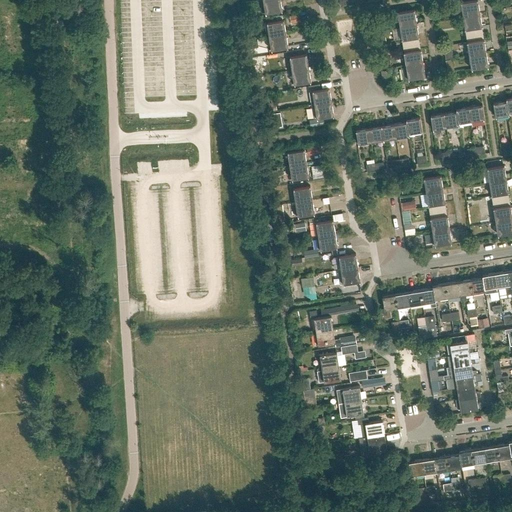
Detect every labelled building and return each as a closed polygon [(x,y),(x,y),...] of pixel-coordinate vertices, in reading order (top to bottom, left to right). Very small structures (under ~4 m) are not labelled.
[(2,0),(8,48),(23,46),(17,0),(2,0)] [(197,0),(179,0),(183,72),(201,71),(197,0)] [(281,0),(263,0),(266,12),(283,9),(281,0)] [(463,15),(480,13),(477,0),(470,0),(460,2),(463,15)] [(400,25),(416,23),(414,9),(397,12),(400,25)] [(475,40),(484,39),(480,13),(463,15),(465,28),(473,27),(475,40)] [(299,14),(290,16),(291,22),(300,21),(299,14)] [(269,36),(286,33),(284,20),(267,22),(265,23),(267,33),(269,33),(269,36)] [(412,50),(421,49),(416,23),(400,25),(402,38),(410,37),(412,50)] [(486,52),(484,39),(475,40),(473,27),(465,28),(469,54),(486,52)] [(286,33),(269,36),(271,49),(288,46),(286,33)] [(423,62),(421,49),(412,50),(410,37),(402,38),(406,65),(423,62)] [(80,42),(65,42),(65,68),(80,68),(80,42)] [(486,52),(469,54),(471,68),(488,65),(486,52)] [(292,69),(309,67),(306,53),(290,56),(292,69)] [(448,71),(454,70),(452,58),(446,59),(448,71)] [(423,62),(406,65),(406,67),(403,68),(405,79),(425,76),(423,62)] [(309,67),(292,69),(294,83),(311,80),(309,67)] [(382,82),(383,82),(390,81),(388,69),(380,70),(382,82)] [(311,104),(314,104),(331,101),(329,87),(309,91),(311,104)] [(509,113),(509,111),(508,111),(506,100),(506,101),(493,103),(495,116),(509,113)] [(311,104),(314,117),(317,117),(334,115),(331,101),(314,104),(311,104)] [(482,104),(469,106),(471,120),(472,126),(484,124),(483,118),(484,117),(482,104)] [(458,122),(459,122),(471,120),(469,106),(456,109),(456,111),(457,111),(458,122)] [(459,124),(459,122),(458,122),(457,111),(456,111),(444,113),(446,126),(459,124)] [(439,127),(446,126),(444,113),(430,115),(433,134),(440,133),(439,127)] [(310,125),(324,123),(323,117),(309,119),(310,125)] [(408,132),(422,130),(419,117),(406,119),(406,122),(407,121),(408,132)] [(409,135),(408,132),(407,121),(406,122),(394,123),(396,137),(409,135)] [(384,139),(396,137),(394,123),(382,125),(384,139)] [(371,141),(384,139),(382,125),(369,127),(371,141)] [(358,143),(371,141),(369,127),(356,130),(358,143)] [(12,139),(13,155),(34,154),(33,138),(12,139)] [(501,150),(510,149),(509,142),(500,143),(501,150)] [(308,155),(322,152),(321,143),(307,145),(308,155)] [(475,147),(477,154),(485,153),(484,146),(475,147)] [(468,156),(477,154),(475,147),(467,148),(468,156)] [(290,165),(307,162),(305,149),(288,151),(290,165)] [(450,151),(451,158),(460,157),(459,150),(450,151)] [(443,160),(451,158),(450,151),(442,152),(443,160)] [(418,164),(427,162),(426,155),(416,156),(418,164)] [(400,159),(401,166),(408,165),(409,165),(408,158),(400,159)] [(24,160),(24,168),(35,168),(35,159),(24,160)] [(393,168),(401,166),(400,159),(391,160),(393,168)] [(307,162),(290,165),(292,179),(309,176),(307,162)] [(375,163),(376,170),(384,169),(383,162),(375,163)] [(367,172),(376,170),(375,163),(366,164),(367,172)] [(489,181),(506,178),(504,165),(487,168),(489,181)] [(426,191),(443,189),(441,175),(424,178),(426,191)] [(502,206),(510,205),(506,178),(489,181),(491,194),(500,193),(502,206)] [(296,202),(313,199),(311,186),(294,188),(296,202)] [(439,216),(447,215),(443,189),(426,191),(428,204),(437,203),(439,216)] [(511,217),(511,215),(510,205),(502,206),(500,193),(491,194),(495,220),(511,217)] [(39,205),(39,197),(18,197),(18,206),(39,205)] [(315,213),(313,199),(296,202),(296,204),(294,204),(295,216),(315,213)] [(418,204),(419,213),(411,214),(413,222),(427,220),(425,203),(418,204)] [(449,228),(447,215),(439,216),(437,203),(428,204),(432,231),(449,228)] [(318,214),(326,212),(324,205),(317,207),(318,214)] [(511,217),(495,220),(497,234),(511,231),(511,217)] [(333,219),(314,222),(316,236),(335,233),(333,219)] [(306,230),(305,222),(294,223),(295,231),(306,230)] [(449,228),(432,231),(430,231),(432,244),(451,241),(449,228)] [(318,249),(337,246),(335,233),(316,236),(318,248),(318,249)] [(73,237),(73,258),(93,257),(92,237),(73,237)] [(318,249),(318,248),(304,250),(305,257),(319,255),(318,249)] [(341,269),(358,267),(356,253),(339,256),(341,269)] [(334,266),(327,267),(328,280),(336,279),(334,266)] [(360,280),(358,267),(341,269),(338,270),(340,283),(344,283),(360,280)] [(508,270),(496,272),(498,286),(505,284),(506,293),(511,292),(508,270)] [(485,288),(498,286),(496,272),(483,275),(485,290),(486,290),(485,288)] [(473,292),(485,290),(483,275),(483,277),(470,279),(473,292)] [(314,285),(313,276),(301,279),(302,287),(314,285)] [(466,293),(473,292),(470,279),(458,281),(460,294),(460,298),(461,300),(467,300),(466,293)] [(360,280),(344,283),(345,289),(360,286),(360,280)] [(448,296),(460,294),(458,281),(445,283),(448,296)] [(448,296),(445,283),(433,285),(435,300),(436,300),(435,298),(448,296)] [(433,285),(433,287),(421,289),(423,302),(430,301),(431,306),(436,306),(435,300),(433,285)] [(423,302),(421,289),(408,291),(410,305),(423,302)] [(398,307),(410,305),(408,291),(395,293),(398,307)] [(390,308),(398,307),(395,293),(382,295),(384,308),(381,308),(383,318),(391,316),(390,308)] [(493,312),(502,311),(501,304),(492,305),(493,312)] [(322,315),(338,313),(337,307),(321,309),(322,315)] [(468,317),(476,316),(475,309),(467,310),(468,317)] [(450,313),(451,320),(460,318),(459,311),(450,313)] [(443,321),(451,320),(450,313),(442,314),(443,321)] [(505,323),(511,321),(511,313),(503,315),(505,323)] [(314,329),(316,328),(316,331),(333,328),(331,315),(312,318),(314,329)] [(478,319),(479,327),(489,325),(488,318),(478,319)] [(400,321),(401,328),(410,326),(408,319),(400,321)] [(392,329),(401,328),(400,321),(391,322),(392,329)] [(426,323),(428,336),(437,335),(434,321),(426,323)] [(420,337),(428,336),(426,323),(418,324),(420,337)] [(336,346),(335,339),(333,328),(316,331),(317,333),(314,333),(316,345),(327,343),(328,347),(336,346)] [(101,342),(101,333),(90,333),(90,342),(101,342)] [(340,337),(340,338),(335,339),(336,346),(357,343),(355,334),(340,337)] [(431,340),(425,341),(427,358),(439,356),(438,350),(433,350),(431,340)] [(452,353),(452,354),(473,351),(473,348),(469,348),(468,341),(446,344),(448,353),(452,353)] [(342,353),(358,351),(357,343),(341,346),(342,353)] [(322,368),(339,365),(337,351),(318,354),(319,366),(322,365),(322,368)] [(454,366),(475,363),(475,359),(471,359),(470,352),(473,352),(473,351),(452,354),(448,354),(449,364),(453,364),(454,366)] [(101,385),(101,360),(83,360),(82,385),(101,385)] [(448,374),(444,375),(444,378),(453,377),(455,376),(455,377),(477,373),(476,370),(472,370),(471,363),(475,363),(454,366),(447,367),(448,374)] [(319,382),(341,378),(339,365),(322,368),(322,370),(317,371),(319,382)] [(366,369),(349,372),(350,380),(367,378),(366,369)] [(429,387),(438,385),(435,369),(426,371),(429,387)] [(502,376),(501,371),(495,372),(497,381),(509,379),(508,375),(502,376)] [(457,388),(478,385),(478,381),(474,381),(473,375),(477,374),(477,373),(455,377),(455,376),(453,377),(454,386),(457,386),(457,388)] [(481,373),(477,374),(473,375),(474,381),(478,381),(478,385),(482,384),(481,373)] [(362,387),(373,385),(372,378),(361,380),(362,387)] [(344,399),(345,402),(361,399),(359,385),(340,388),(342,400),(344,399)] [(459,399),(480,395),(480,393),(476,392),(475,385),(479,385),(478,385),(457,388),(459,399)] [(459,399),(456,399),(457,409),(460,409),(461,410),(482,407),(482,404),(478,403),(476,397),(480,396),(480,395),(459,399)] [(345,402),(339,402),(341,416),(347,415),(363,412),(361,399),(345,402)] [(363,436),(384,433),(382,419),(368,422),(368,417),(357,418),(358,424),(361,423),(363,436)] [(377,448),(386,446),(384,433),(363,436),(360,437),(360,439),(358,439),(360,451),(362,451),(363,458),(378,456),(377,448)] [(499,458),(511,456),(511,454),(509,443),(497,445),(499,458)] [(486,460),(499,458),(497,445),(484,447),(486,460)] [(481,461),(486,460),(484,447),(472,449),(474,462),(481,461)] [(461,464),(474,462),(472,449),(459,451),(459,453),(461,464)] [(462,466),(461,464),(459,453),(447,455),(449,468),(462,466)] [(442,470),(449,468),(447,455),(434,457),(436,470),(437,473),(442,472),(442,470)] [(424,472),(436,470),(434,457),(422,459),(424,472)] [(411,475),(424,472),(422,459),(409,462),(411,475)] [(501,475),(502,482),(511,480),(510,473),(501,475)] [(494,483),(502,482),(501,475),(493,476),(494,483)] [(476,479),(477,486),(486,484),(484,477),(476,479)] [(468,480),(469,487),(477,486),(476,479),(468,480)] [(451,483),(452,490),(460,488),(459,482),(451,483)] [(444,491),(452,490),(451,483),(443,484),(444,491)] [(426,486),(427,494),(436,492),(434,485),(426,486)] [(419,495),(427,494),(426,486),(418,488),(419,495)]
